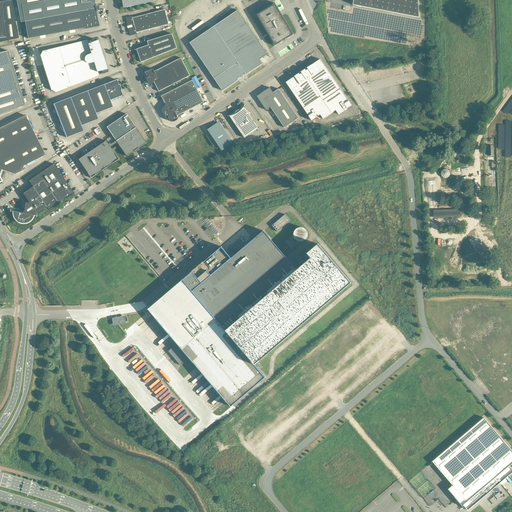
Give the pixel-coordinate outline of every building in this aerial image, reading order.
[(1,2),(0,1),(0,42),(18,38),(11,0),(1,2)] [(45,0),(16,0),(20,22),(25,22),(95,9),(95,7),(96,7),(96,6),(96,5),(95,5),(93,0),(48,0),(45,1),(45,0)] [(353,0),(353,5),(419,18),(418,0),(353,0)] [(281,41),(283,40),(283,41),(284,41),(284,40),(285,40),(285,39),(287,38),(287,39),(294,35),(275,3),(267,8),(267,10),(265,11),(264,10),(256,15),(275,46),(281,42),(281,41)] [(95,9),(25,22),(28,38),(86,27),(87,29),(87,28),(99,26),(96,12),(97,12),(97,11),(97,10),(96,10),(95,9)] [(128,25),(129,29),(131,36),(137,34),(137,33),(169,24),(165,10),(133,18),(133,16),(126,18),(128,25)] [(190,43),(222,91),(238,80),(238,79),(245,73),(246,75),(262,64),(260,60),(268,54),(238,10),(190,43)] [(135,50),(135,52),(136,52),(136,53),(137,54),(138,55),(141,62),(177,48),(170,32),(146,41),(148,45),(135,50)] [(107,70),(104,59),(98,40),(89,44),(88,40),(42,51),(40,56),(51,90),(55,92),(99,75),(98,72),(107,70)] [(0,114),(25,105),(8,51),(0,52),(0,114)] [(190,76),(181,58),(154,72),(153,69),(145,72),(147,76),(146,77),(150,85),(153,81),(159,92),(190,76)] [(295,77),(286,82),(309,116),(308,116),(312,121),(316,117),(316,116),(318,115),(318,116),(320,115),(323,119),(336,110),(339,115),(345,110),(344,109),(346,107),(347,109),(352,105),(349,101),(320,59),(312,65),(311,65),(307,68),(308,69),(306,71),(305,69),(301,72),(302,73),(300,75),(299,73),(294,76),(295,77)] [(96,114),(113,107),(110,100),(122,96),(121,90),(119,84),(118,85),(116,80),(53,104),(66,138),(83,131),(81,126),(98,119),(96,114)] [(169,119),(170,121),(171,122),(172,122),(173,122),(174,122),(175,122),(176,121),(177,121),(177,120),(178,120),(178,119),(179,119),(177,116),(204,102),(192,80),(161,96),(166,106),(163,110),(168,119),(169,119)] [(299,118),(279,89),(273,93),(270,87),(269,88),(270,88),(257,96),(266,110),(267,110),(269,112),(272,110),(285,128),(299,118)] [(249,112),(245,106),(245,105),(245,104),(245,105),(244,106),(243,107),(243,108),(242,109),(242,110),(241,111),(239,112),(238,112),(237,113),(236,114),(235,114),(234,115),(233,115),(232,115),(230,116),(229,116),(228,116),(229,116),(230,116),(245,138),(260,128),(250,114),(251,114),(249,112)] [(146,143),(126,114),(106,127),(116,141),(117,142),(126,156),(146,143)] [(0,152),(35,135),(25,115),(0,128),(0,152)] [(218,123),(208,129),(219,146),(222,150),(232,144),(229,139),(218,123)] [(45,155),(35,135),(0,152),(0,184),(3,183),(0,177),(0,174),(2,170),(15,174),(24,169),(23,166),(45,155)] [(95,148),(78,159),(87,173),(90,178),(91,178),(118,159),(115,154),(110,147),(117,142),(116,141),(109,145),(106,141),(95,148)] [(71,194),(73,192),(54,164),(29,181),(33,187),(28,190),(33,198),(28,202),(26,198),(25,202),(23,212),(22,212),(22,213),(9,210),(12,211),(12,212),(12,213),(12,214),(12,215),(12,216),(13,216),(13,217),(13,218),(14,219),(14,220),(15,221),(16,222),(17,222),(18,223),(19,224),(20,224),(22,224),(23,224),(24,224),(25,224),(26,224),(28,223),(29,223),(30,222),(31,222),(31,221),(32,220),(33,219),(33,218),(34,218),(34,217),(34,216),(34,215),(38,216),(37,215),(37,214),(47,208),(48,209),(71,194)] [(446,169),(445,169),(444,169),(443,170),(442,170),(442,171),(441,172),(441,173),(441,174),(441,175),(441,176),(442,176),(442,177),(443,178),(444,178),(445,178),(446,178),(447,178),(448,178),(448,177),(449,177),(449,176),(450,175),(450,174),(450,173),(449,172),(449,171),(448,170),(447,169),(446,169)] [(461,209),(443,210),(443,218),(461,217),(461,209)] [(290,221),(285,215),(272,226),(277,232),(290,221)] [(209,256),(204,261),(204,262),(192,272),(192,271),(182,279),(182,280),(183,280),(148,309),(177,344),(169,351),(169,352),(171,351),(181,363),(180,365),(181,366),(190,358),(231,407),(266,377),(255,365),(351,283),(318,244),(304,256),(308,260),(297,270),(264,231),(231,258),(222,247),(209,257),(209,256)] [(285,242),(291,249),(297,244),(291,237),(285,242)] [(206,399),(211,404),(219,396),(216,393),(213,397),(210,394),(206,399)] [(511,463),(511,450),(484,418),(432,461),(454,487),(450,490),(468,510),(511,472),(511,468),(510,466),(511,463)]
